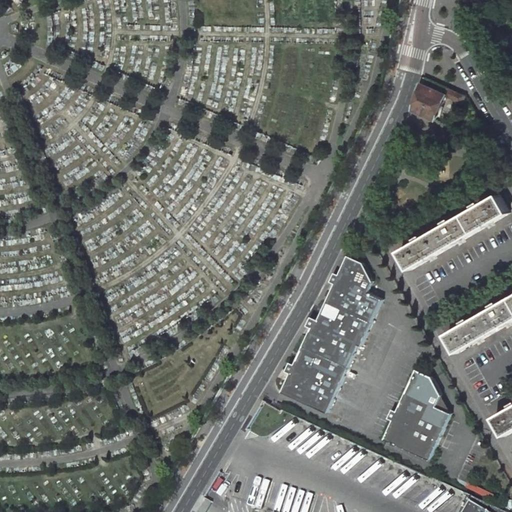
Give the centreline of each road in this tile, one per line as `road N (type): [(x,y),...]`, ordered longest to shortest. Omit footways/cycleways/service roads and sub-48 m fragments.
road 1 (residential): [(420,31),(404,103),(336,243),(181,511)]
road 2 (residential): [(420,31),(461,47),(511,138)]
